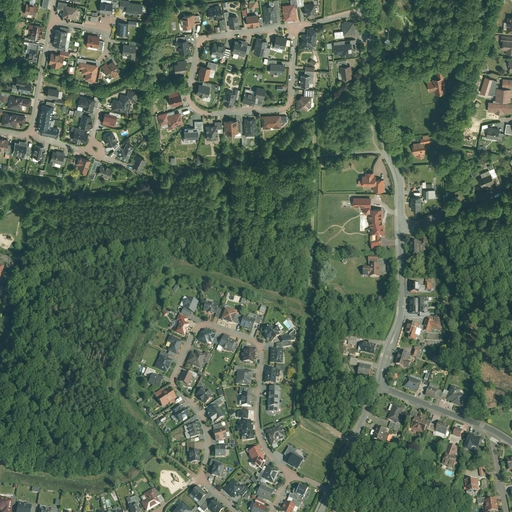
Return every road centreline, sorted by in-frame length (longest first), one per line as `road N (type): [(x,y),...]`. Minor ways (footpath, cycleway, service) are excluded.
road 1 (residential): [(291,474),(258,428),(257,344),(203,323),(173,381),(202,418),(200,477)]
road 2 (residential): [(293,28),(200,41),(187,88),(190,105),(205,114),(281,109),(289,92)]
road 3 (tertiary): [(401,229),(366,11)]
road 4 (tertiary): [(401,229),(398,324),(377,387)]
road 5 (residential): [(490,431),(377,387)]
